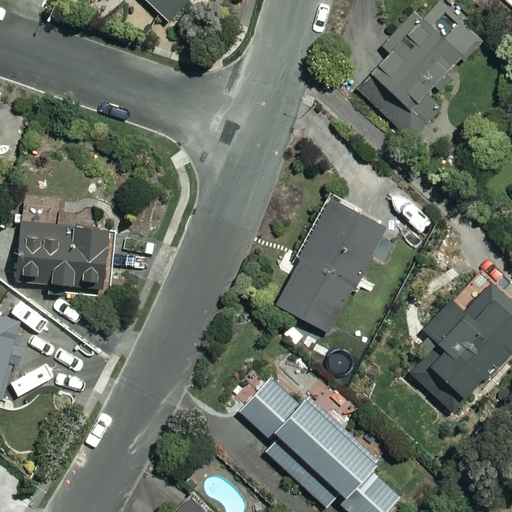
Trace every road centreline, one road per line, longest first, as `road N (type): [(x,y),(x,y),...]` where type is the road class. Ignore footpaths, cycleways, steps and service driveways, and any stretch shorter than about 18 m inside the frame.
road 1 (residential): [(258,128),(185,320),(82,511)]
road 2 (residential): [(0,37),(258,128)]
road 3 (residential): [(300,0),(258,128)]
